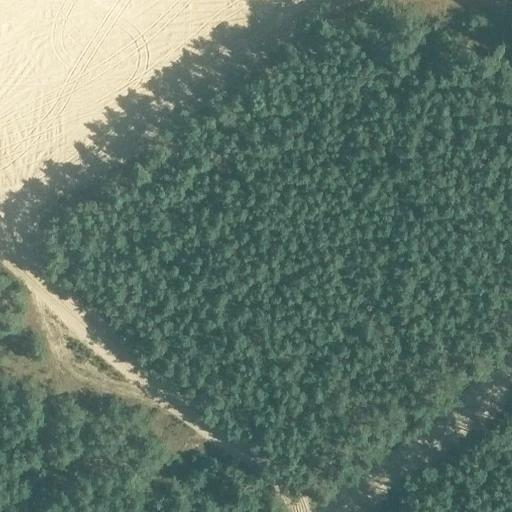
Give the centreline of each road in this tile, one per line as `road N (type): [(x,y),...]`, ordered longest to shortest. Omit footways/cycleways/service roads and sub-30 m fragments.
road 1 (track): [(292,511),(122,357),(0,230)]
road 2 (unknown): [(511,374),(338,511)]
